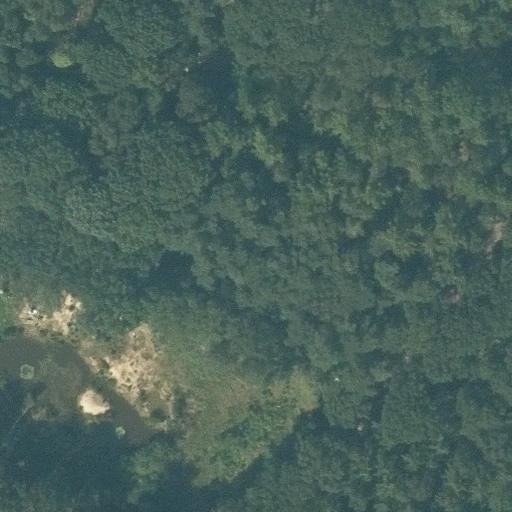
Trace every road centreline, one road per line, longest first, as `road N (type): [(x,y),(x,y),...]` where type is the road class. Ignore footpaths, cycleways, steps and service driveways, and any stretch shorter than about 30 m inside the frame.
road 1 (track): [(416,350),(511,221)]
road 2 (track): [(377,409),(314,511)]
